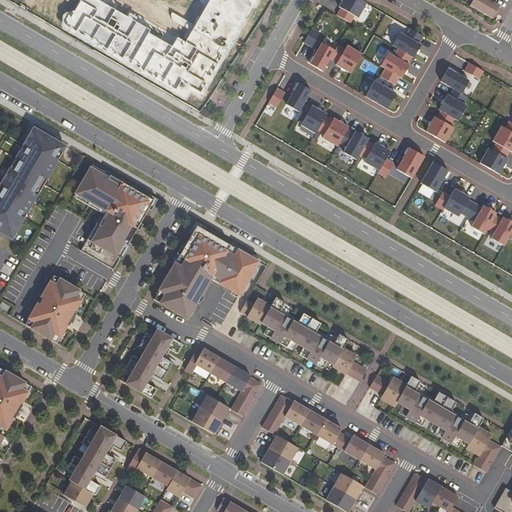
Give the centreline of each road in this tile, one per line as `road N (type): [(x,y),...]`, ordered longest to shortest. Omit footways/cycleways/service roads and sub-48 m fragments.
road 1 (unclassified): [(188,189),(511,378)]
road 2 (unclassified): [(511,319),(213,145)]
road 3 (unclassified): [(213,145),(0,20)]
road 4 (unclassified): [(0,79),(188,189)]
road 5 (unknown): [(125,299),(52,243),(88,168)]
road 6 (residential): [(76,383),(225,470)]
road 7 (residential): [(125,299),(278,378)]
road 8 (residential): [(265,53),(399,131)]
road 9 (residential): [(278,378),(399,449)]
road 10 (residential): [(399,131),(511,197)]
road 11 (residential): [(125,299),(188,189)]
